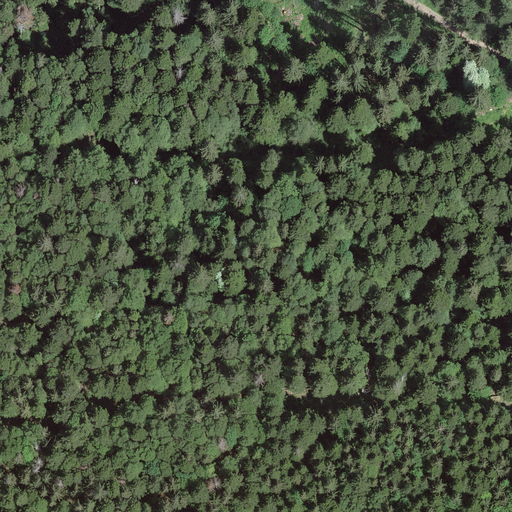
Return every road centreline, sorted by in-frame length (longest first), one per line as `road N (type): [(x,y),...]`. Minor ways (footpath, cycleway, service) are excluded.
road 1 (track): [(511,114),(373,159),(0,157)]
road 2 (track): [(511,402),(184,394),(83,404),(0,427)]
road 3 (track): [(511,58),(406,0)]
